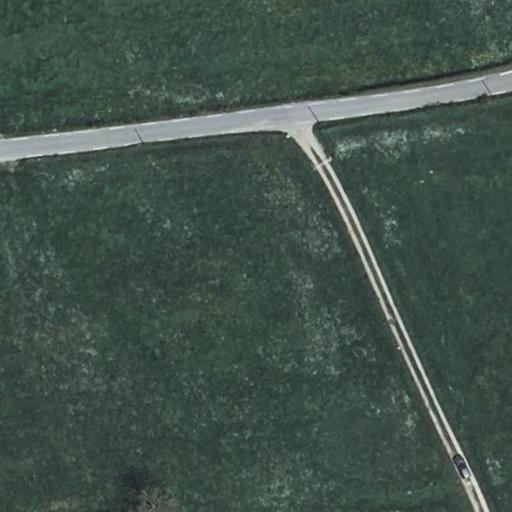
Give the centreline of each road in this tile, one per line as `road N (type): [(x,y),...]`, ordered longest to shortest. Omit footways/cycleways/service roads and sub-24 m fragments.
road 1 (unclassified): [(511,77),(418,98),(0,155)]
road 2 (track): [(270,115),(329,179),(484,511)]
